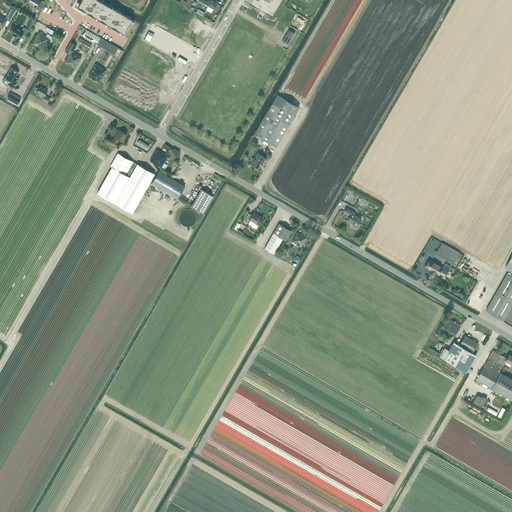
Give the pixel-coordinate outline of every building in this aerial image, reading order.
[(31,0),(38,4),(37,7),(35,7),(34,10),(34,11),(38,14),(45,2),(41,0),(31,0)] [(78,6),(78,7),(85,11),(86,11),(88,13),(94,16),(96,18),(99,19),(100,20),(106,23),(108,24),(111,26),(112,27),(117,30),(118,30),(120,31),(123,33),(124,34),(128,27),(129,25),(129,26),(130,24),(132,21),(132,20),(133,19),(120,11),(117,10),(111,7),(109,5),(103,2),(101,0),(99,0),(81,0),(81,1),(80,3),(78,6)] [(211,0),(208,6),(216,11),(219,5),(217,4),(219,0),(211,0)] [(7,20),(10,21),(16,11),(11,8),(5,19),(0,15),(0,27),(1,27),(2,28),(7,20)] [(159,11),(153,21),(159,24),(165,14),(159,11)] [(165,14),(159,24),(165,28),(171,17),(165,14)] [(171,17),(165,28),(171,31),(177,21),(171,17)] [(203,20),(200,25),(207,29),(210,24),(203,20)] [(177,21),(171,31),(177,34),(183,24),(177,21)] [(200,25),(198,30),(204,34),(207,29),(200,25)] [(25,36),(29,30),(24,27),(22,31),(14,26),(10,32),(13,34),(12,34),(17,37),(20,38),(22,34),(25,36)] [(93,42),(96,36),(97,36),(86,30),(83,36),(93,42)] [(198,30),(195,35),(202,38),(204,34),(198,30)] [(295,33),(289,30),(282,41),(288,45),(295,33)] [(43,50),(50,38),(43,34),(43,33),(40,31),(39,33),(32,44),(43,50)] [(195,35),(192,39),(199,43),(202,38),(195,35)] [(78,41),(90,48),(92,44),(80,38),(78,41)] [(101,38),(97,45),(98,45),(114,55),(118,48),(101,38)] [(192,39),(189,44),(196,48),(199,43),(192,39)] [(70,42),(65,51),(69,53),(64,62),(75,68),(81,57),(71,51),(75,45),(70,42)] [(140,43),(134,54),(140,57),(146,47),(140,43)] [(146,47),(140,57),(146,61),(152,50),(146,47)] [(152,50),(146,61),(152,64),(158,54),(152,50)] [(158,54),(152,64),(158,67),(164,57),(158,54)] [(179,63),(176,68),(182,72),(185,67),(179,63)] [(95,64),(88,76),(99,82),(102,78),(106,71),(102,69),(103,68),(95,64)] [(10,67),(3,77),(9,80),(7,84),(13,88),(19,77),(16,76),(18,72),(10,67)] [(176,68),(173,72),(180,76),(182,72),(176,68)] [(173,72),(170,77),(177,81),(180,76),(173,72)] [(170,77),(168,82),(174,86),(177,81),(170,77)] [(168,82),(165,87),(172,90),(174,86),(168,82)] [(37,88),(36,88),(36,89),(35,90),(36,91),(36,92),(37,92),(44,96),(42,100),(47,103),(50,98),(45,95),(48,90),(40,86),(39,88),(38,88),(37,88)] [(9,91),(6,97),(17,104),(20,97),(9,91)] [(299,108),(288,101),(277,95),(254,134),(277,147),(299,108)] [(119,140),(123,142),(127,134),(121,131),(119,134),(117,133),(114,139),(113,139),(109,144),(116,147),(118,142),(119,140)] [(161,168),(168,156),(161,151),(160,152),(156,150),(150,161),(161,168)] [(97,193),(133,213),(155,174),(118,153),(110,166),(112,167),(97,193)] [(251,160),(251,161),(252,162),(251,165),(258,169),(261,164),(264,166),(268,159),(258,153),(255,158),(254,158),(253,158),(252,159),(251,160)] [(185,186),(159,171),(151,184),(177,199),(185,186)] [(201,189),(191,207),(203,214),(214,196),(201,189)] [(356,229),(359,224),(362,219),(355,215),(356,213),(346,207),(343,212),(350,216),(347,221),(352,224),(351,226),(356,229)] [(195,219),(195,218),(195,217),(195,215),(194,214),(193,213),(192,212),(191,211),(189,211),(188,211),(187,211),(185,211),(184,212),(183,213),(182,214),(181,215),(181,217),(181,218),(181,220),(181,221),(182,222),(183,223),(184,224),(185,225),(187,225),(188,226),(189,225),(191,225),(192,224),(193,224),(194,223),(195,221),(195,219)] [(257,229),(259,224),(263,218),(257,215),(258,214),(254,212),(252,215),(249,213),(244,221),(250,224),(251,226),(257,229)] [(241,225),(240,224),(237,222),(234,229),(243,234),(244,233),(238,229),(241,225)] [(288,229),(280,224),(279,223),(264,249),(274,254),(283,239),(286,241),(292,232),(288,229)] [(301,247),(307,237),(301,233),(300,234),(297,232),(292,242),(301,247)] [(442,243),(435,254),(453,264),(460,253),(442,243)] [(511,256),(506,268),(511,272),(511,274),(508,272),(486,310),(511,325),(511,256)] [(443,267),(436,263),(429,259),(425,267),(430,270),(428,274),(434,277),(438,270),(446,275),(451,267),(445,263),(443,267)] [(447,318),(442,327),(455,334),(459,328),(453,324),(454,322),(447,318)] [(472,353),(478,343),(465,335),(459,345),(454,341),(448,350),(445,347),(439,356),(466,372),(477,355),(472,353)] [(511,378),(500,372),(506,361),(511,364),(511,356),(509,354),(507,358),(493,351),(477,380),(476,380),(475,383),(480,385),(481,383),(491,389),(511,400),(511,378)]
